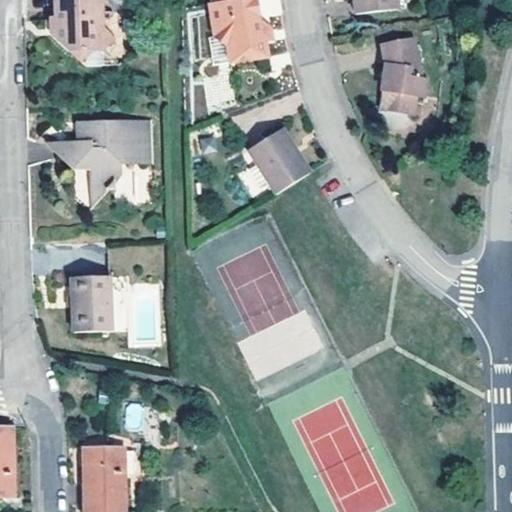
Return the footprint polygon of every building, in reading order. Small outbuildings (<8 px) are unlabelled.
[(71,48),(86,48),(101,48),(113,35),(100,22),(99,0),(57,0),(58,11),(58,24),(52,29),(71,48)] [(221,0),(215,1),(211,1),(219,61),(265,56),(263,38),(268,38),(266,24),(260,21),(258,0),(221,0)] [(409,2),(408,0),(365,0),(367,11),(409,2)] [(426,83),(418,38),(387,44),(390,65),(375,106),(410,119),(415,103),(423,105),(431,85),(426,83)] [(86,48),(71,48),(79,56),(86,48)] [(88,165),(89,186),(106,186),(120,172),(119,160),(151,159),(150,117),(84,117),(84,137),(76,137),(56,137),(57,151),(70,164),(88,165)] [(84,137),(84,117),(76,117),(76,137),(84,137)] [(280,192),(314,171),(286,125),(252,146),(280,192)] [(252,195),(268,188),(257,165),(241,173),(252,195)] [(106,186),(89,186),(90,202),(106,186)] [(70,333),(108,332),(108,306),(107,278),(69,279),(70,333)] [(116,306),(108,306),(108,332),(116,332),(116,306)] [(0,427),(0,497),(11,498),(11,428),(0,427)] [(75,450),(76,511),(117,511),(116,449),(75,450)]
